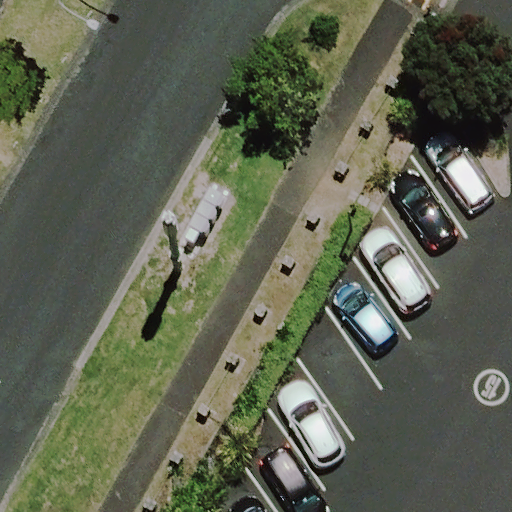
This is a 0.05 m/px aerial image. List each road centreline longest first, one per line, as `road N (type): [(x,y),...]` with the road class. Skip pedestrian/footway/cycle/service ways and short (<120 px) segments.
road 1 (residential): [(0,350),(199,0)]
road 2 (unknown): [(78,213),(422,419)]
